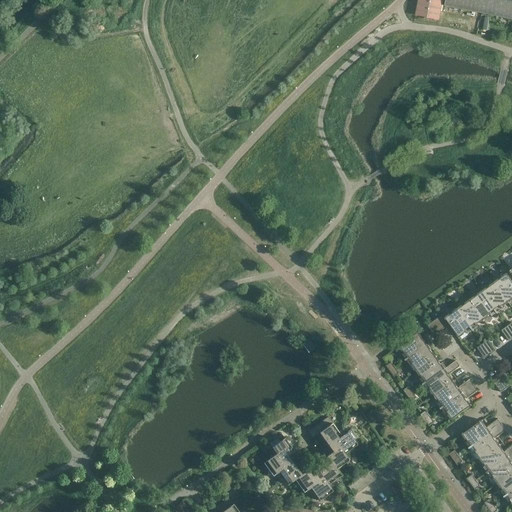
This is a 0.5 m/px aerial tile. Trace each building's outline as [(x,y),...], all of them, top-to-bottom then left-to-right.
[(418,0),(416,16),(427,18),(439,20),(442,0),(418,0)] [(511,0),(445,0),(445,6),(481,13),(511,19),(511,0)] [(511,281),(508,276),(506,274),(506,275),(495,283),(495,282),(494,283),(509,303),(509,302),(511,299),(511,281)] [(509,303),(494,283),(493,283),(494,284),(483,292),(482,291),(482,292),(498,314),(498,313),(498,312),(500,311),(499,309),(507,303),(508,303),(509,303)] [(498,314),(482,292),(481,292),(482,293),(471,301),(470,300),(484,320),(485,320),(484,319),(493,313),(494,315),(497,313),(497,314),(498,314)] [(484,320),(470,300),(469,301),(470,302),(459,309),(458,309),(457,309),(474,331),(474,330),(476,328),(474,326),(483,320),(484,321),(484,320)] [(474,331),(457,309),(457,310),(447,318),(446,317),(445,318),(450,325),(460,338),(461,338),(460,337),(468,330),(470,333),(472,331),(473,332),(474,331)] [(450,325),(445,318),(444,317),(443,315),(438,319),(445,328),(447,326),(449,325),(450,325)] [(445,328),(438,319),(433,322),(440,332),(442,330),(445,328)] [(440,332),(433,322),(428,326),(435,336),(437,334),(440,332)] [(511,339),(511,333),(507,327),(501,331),(509,341),(511,339)] [(405,361),(429,344),(425,338),(424,338),(425,339),(423,340),(419,334),(419,333),(419,332),(399,347),(399,348),(400,347),(405,354),(406,353),(409,357),(405,360),(405,361)] [(490,355),(496,351),(488,340),(483,344),(490,355)] [(416,371),(437,357),(436,356),(435,357),(431,351),(432,350),(433,350),(431,346),(429,344),(405,361),(406,361),(410,358),(413,363),(412,363),(417,370),(416,371)] [(490,355),(483,344),(477,348),(485,359),(490,355)] [(423,385),(447,368),(446,368),(443,364),(442,363),(441,364),(436,358),(437,358),(437,357),(416,371),(417,372),(418,371),(423,378),(424,378),(427,382),(422,385),(423,385)] [(453,381),(448,375),(450,374),(460,367),(456,361),(453,363),(446,368),(447,368),(423,385),(423,386),(427,383),(430,387),(429,388),(434,395),(433,395),(434,396),(454,381),(453,381)] [(395,368),(391,362),(388,365),(386,366),(390,372),(395,368)] [(399,374),(395,368),(390,372),(394,378),(396,376),(399,374)] [(497,387),(508,379),(504,374),(493,381),(497,387)] [(501,393),(511,386),(511,385),(508,379),(497,387),(501,393)] [(440,410),(474,386),(470,380),(459,387),(460,387),(458,389),(454,382),(454,381),(434,396),(435,396),(440,403),(441,402),(444,406),(440,409),(440,410)] [(470,406),(466,399),(468,398),(478,391),(474,386),(440,410),(441,410),(445,407),(448,411),(447,412),(452,419),(451,420),(452,420),(472,406),(471,405),(470,406)] [(413,392),(409,387),(405,389),(403,391),(408,396),(413,392)] [(417,398),(413,392),(408,396),(412,402),(413,401),(417,398)] [(430,417),(426,411),(422,414),(421,415),(425,421),(430,417)] [(435,422),(430,417),(425,421),(429,426),(431,425),(435,422)] [(469,449),(502,425),(498,419),(488,427),(486,428),(482,422),(483,421),(482,420),(468,431),(462,435),(463,436),(464,435),(469,442),(470,441),(473,445),(469,448),(469,449)] [(341,437),(342,431),(337,431),(332,424),(327,427),(320,432),(319,433),(328,446),(329,446),(335,442),(341,437)] [(499,445),(494,439),(496,438),(506,431),(502,425),(469,449),(470,449),(474,446),(477,451),(475,451),(480,458),(479,459),(480,460),(500,445),(500,444),(499,445)] [(316,436),(314,432),(311,429),(308,432),(310,434),(311,436),(312,438),(316,436)] [(360,443),(351,430),(347,432),(342,431),(341,437),(335,442),(339,448),(344,454),(349,455),(350,450),(360,443)] [(294,452),(285,439),(271,448),(272,449),(271,454),(277,454),(281,461),(287,457),(294,452)] [(487,473),(511,454),(511,446),(505,451),(506,451),(504,452),(500,446),(500,445),(480,460),(481,460),(486,466),(487,466),(490,470),(486,473),(487,473)] [(349,460),(349,455),(344,454),(339,448),(333,452),(326,457),(327,457),(326,462),(331,463),(336,470),(349,461),(349,460)] [(459,456),(455,451),(451,453),(449,454),(454,460),(459,456)] [(286,467),(281,461),(277,454),(271,454),(270,459),(263,464),(268,470),(267,475),(272,476),(273,477),(273,476),(278,477),(279,472),(286,467)] [(511,463),(511,454),(487,473),(487,474),(491,471),(494,475),(493,476),(498,483),(497,483),(497,484),(511,473),(511,463)] [(398,464),(391,455),(387,459),(393,468),(398,464)] [(463,462),(459,456),(454,460),(458,466),(459,465),(463,462)] [(393,468),(387,459),(382,462),(389,471),(393,468)] [(301,475),(302,470),(297,469),(292,462),(286,467),(279,472),(278,477),(283,478),(288,485),(295,480),(301,475)] [(341,476),(336,470),(331,463),(326,462),(325,467),(318,472),(318,473),(323,479),(328,485),(333,486),(334,481),(341,476)] [(389,471),(382,462),(378,465),(384,474),(389,471)] [(384,474),(378,465),(374,468),(380,477),(384,474)] [(380,477),(374,468),(369,471),(376,480),(380,477)] [(312,477),(308,470),(307,471),(302,470),(301,475),(295,480),(304,493),(309,494),(310,488),(317,483),(312,477)] [(376,480),(369,471),(365,474),(372,483),(376,480)] [(504,498),(511,491),(511,473),(497,484),(498,485),(499,484),(504,491),(505,490),(508,494),(504,497),(504,498)] [(372,483),(365,474),(361,477),(367,486),(372,483)] [(476,481),(472,475),(468,478),(467,479),(471,484),(476,481)] [(367,486),(361,477),(357,480),(363,489),(367,486)] [(332,491),(333,486),(328,485),(323,479),(317,483),(310,488),(309,494),(314,494),(319,501),(333,492),(332,491)] [(363,489),(357,480),(352,483),(359,492),(363,489)] [(480,486),(476,481),(471,484),(475,490),(477,489),(480,486)] [(359,492),(352,483),(348,487),(354,496),(359,492)] [(494,505),(490,499),(486,502),(484,503),(489,509),(494,505)] [(179,511),(185,506),(182,502),(176,507),(179,511)]
